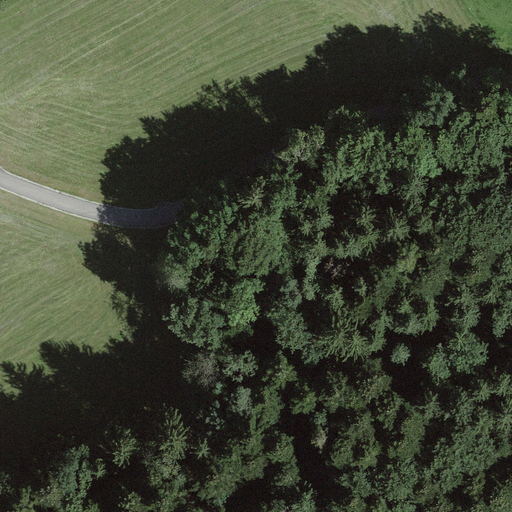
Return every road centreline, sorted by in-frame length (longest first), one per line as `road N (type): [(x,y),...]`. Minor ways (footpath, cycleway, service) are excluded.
road 1 (unclassified): [(0,179),(108,214),(159,217),(384,118),(511,85)]
road 2 (track): [(191,204),(222,255),(245,272),(511,383)]
